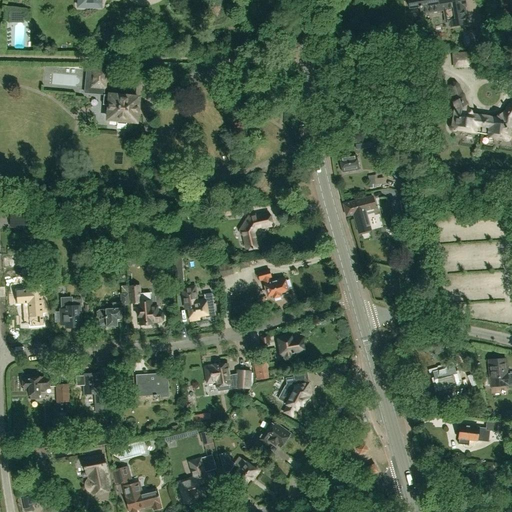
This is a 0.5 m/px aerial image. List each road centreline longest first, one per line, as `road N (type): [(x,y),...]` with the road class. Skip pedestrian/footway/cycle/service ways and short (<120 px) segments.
road 1 (residential): [(0,355),(169,346),(325,307)]
road 2 (secondary): [(361,319),(315,143),(308,0)]
road 3 (secondary): [(406,481),(361,319)]
road 4 (residential): [(511,340),(407,316),(361,319)]
road 5 (residential): [(293,500),(293,481),(350,386)]
